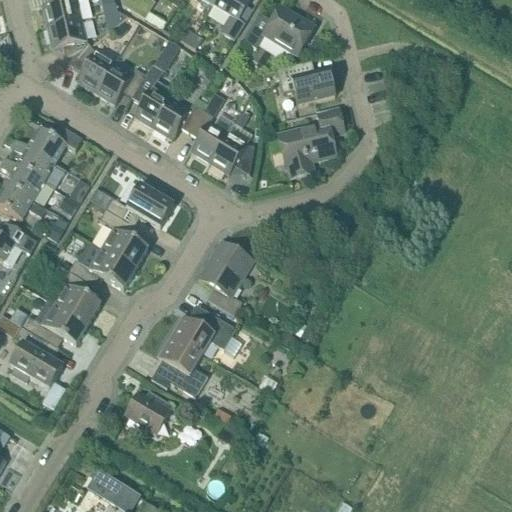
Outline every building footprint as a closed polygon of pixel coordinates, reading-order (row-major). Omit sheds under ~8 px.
[(47,32),(81,24),(76,3),(82,2),(81,0),(54,0),(56,7),(42,10),(47,32)] [(177,11),(183,0),(167,0),(165,4),(177,11)] [(217,0),(197,0),(212,9),(217,0)] [(234,46),(245,28),(239,24),(251,4),(243,0),(217,0),(212,9),(230,20),(220,37),(234,46)] [(137,18),(143,7),(136,3),(130,14),(137,18)] [(162,34),(167,27),(149,16),(151,12),(143,7),(137,18),(162,34)] [(298,25),(279,13),(272,25),(260,18),(250,35),(244,46),(256,53),(264,40),(298,60),(314,33),(299,23),(298,25)] [(67,68),(91,51),(86,45),(81,24),(47,32),(52,53),(62,51),(67,68)] [(188,49),(195,38),(187,34),(181,45),(188,49)] [(195,54),(202,43),(195,38),(188,49),(195,54)] [(96,98),(114,68),(95,56),(91,51),(67,68),(82,77),(77,86),(96,98)] [(314,77),(311,65),(284,72),(277,74),(282,98),(294,95),(298,110),(335,101),(328,74),(314,77)] [(132,79),(114,68),(96,98),(115,109),(122,97),(132,103),(146,80),(135,74),(132,79)] [(134,121),(153,133),(171,103),(175,96),(157,85),(163,76),(152,70),(146,80),(132,103),(141,108),(134,121)] [(189,138),(208,107),(198,102),(193,109),(192,109),(189,114),(171,103),(153,133),(172,145),(180,132),(189,138)] [(210,168),(228,138),(235,127),(216,116),(218,114),(208,107),(189,138),(199,143),(191,156),(210,168)] [(313,176),(310,166),(335,160),(330,141),(344,138),(337,113),(317,118),(320,130),(279,140),(287,171),(289,171),(291,182),(313,176)] [(82,144),(59,130),(53,141),(39,133),(28,152),(55,168),(66,151),(75,156),(82,144)] [(249,180),(254,151),(247,150),(228,138),(210,168),(229,180),(234,171),(249,180)] [(54,193),(66,174),(55,168),(28,152),(16,144),(9,141),(4,149),(23,160),(17,170),(17,171),(44,187),(54,193)] [(33,205),(44,187),(17,171),(17,170),(5,163),(0,170),(0,171),(12,179),(6,189),(33,205)] [(46,216),(32,207),(33,205),(6,189),(0,198),(0,211),(11,219),(22,225),(27,215),(41,224),(46,216)] [(160,232),(174,210),(140,189),(126,212),(112,203),(106,214),(129,228),(136,217),(160,232)] [(136,274),(148,253),(123,238),(129,228),(106,214),(100,225),(114,233),(101,253),(136,274)] [(37,246),(6,228),(0,236),(0,264),(8,270),(12,268),(21,253),(30,259),(37,246)] [(234,321),(241,308),(231,302),(243,282),(253,265),(222,246),(199,284),(214,293),(207,305),(234,321)] [(136,274),(101,253),(89,273),(75,265),(69,275),(69,276),(82,284),(92,290),(98,279),(123,294),(136,274)] [(88,329),(101,309),(76,294),(82,284),(69,276),(69,275),(59,269),(52,280),(66,289),(54,309),(88,329)] [(75,351),(88,329),(54,309),(47,305),(35,325),(28,320),(22,331),(55,351),(60,341),(75,351)] [(236,334),(213,320),(196,309),(188,323),(183,320),(171,341),(202,360),(210,346),(223,355),(236,334)] [(55,351),(22,331),(21,332),(19,332),(11,327),(6,336),(15,342),(14,343),(22,348),(9,370),(14,373),(11,378),(27,387),(29,383),(33,385),(50,395),(63,372),(49,364),(56,352),(55,351)] [(207,381),(194,373),(202,360),(171,341),(158,362),(166,367),(159,379),(155,377),(151,384),(168,394),(172,388),(195,402),(207,381)] [(148,402),(138,396),(124,419),(156,439),(173,411),(169,408),(151,397),(148,402)] [(134,511),(141,502),(98,476),(87,494),(116,511),(134,511)]
